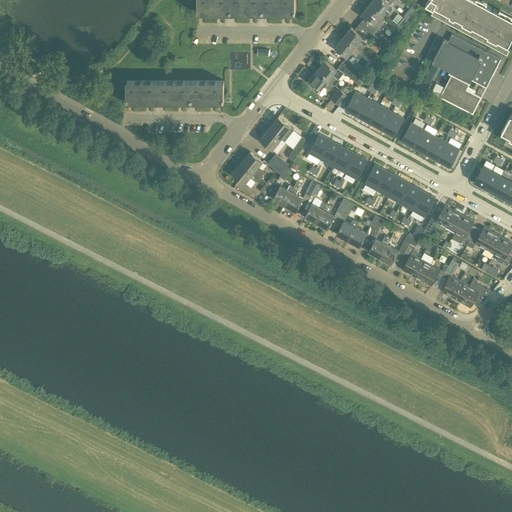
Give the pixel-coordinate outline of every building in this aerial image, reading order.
[(230,13),(230,0),(197,0),(197,13),(230,13)] [(262,0),(230,0),(230,13),(262,13),(262,0)] [(295,13),(295,0),(262,0),(262,13),(295,13)] [(372,0),(370,4),(386,17),(392,9),(392,6),(390,5),(393,1),(391,0),(372,0)] [(428,0),(436,4),(434,7),(508,47),(511,39),(511,15),(500,9),(499,12),(498,11),(487,5),(488,3),(480,0),(428,0)] [(361,14),(365,17),(359,23),(373,35),(383,22),(382,22),(386,17),(370,4),(361,14)] [(400,29),(408,20),(403,16),(396,25),(400,29)] [(351,27),(343,37),(360,51),(364,46),(359,42),(363,37),(351,27)] [(381,33),(378,38),(387,46),(391,41),(381,33)] [(448,41),(444,39),(437,35),(426,57),(433,61),(471,81),(472,79),(487,87),(501,58),(452,33),(448,41)] [(360,51),(343,37),(334,47),(347,57),(350,52),(355,56),(360,51)] [(387,46),(378,38),(374,43),(383,50),(387,46)] [(342,64),(361,79),(364,74),(346,59),(342,64)] [(324,60),(316,70),(334,85),(339,79),(332,74),(336,69),(324,60)] [(361,79),(342,64),(338,68),(357,83),(361,79)] [(334,85),(316,70),(308,80),(320,90),(324,85),(328,88),(332,83),(334,85)] [(482,99),(467,92),(470,86),(452,77),(441,99),(474,115),(482,99)] [(159,101),(159,80),(126,80),(126,102),(159,101)] [(191,101),(191,80),(159,80),(159,101),(191,101)] [(224,80),(191,80),(191,101),(224,101),(224,80)] [(340,104),(347,95),(338,88),(331,97),(340,104)] [(355,91),(345,109),(357,116),(367,98),(355,91)] [(367,98),(357,116),(369,123),(379,105),(367,98)] [(379,105),(369,123),(382,129),(392,111),(379,105)] [(392,111),(382,129),(394,136),(404,118),(392,111)] [(511,111),(501,132),(510,137),(509,138),(511,139),(511,111)] [(269,128),(281,138),(289,144),(298,133),(290,126),(278,116),(269,128)] [(411,122),(401,140),(413,147),(423,129),(411,122)] [(281,138),(269,128),(260,138),(272,148),(281,138)] [(423,129),(413,147),(425,154),(435,136),(423,129)] [(319,133),(309,152),(321,158),(331,140),(319,133)] [(301,136),(293,148),(298,152),(306,140),(301,136)] [(435,136),(425,154),(437,160),(447,142),(435,136)] [(331,140),(321,158),(333,165),(343,147),(331,140)] [(447,142),(437,160),(449,167),(460,149),(447,142)] [(343,147),(333,165),(345,172),(355,154),(343,147)] [(298,152),(293,148),(289,154),(294,157),(298,152)] [(250,151),(241,162),(259,177),(263,172),(257,167),(262,161),(250,151)] [(275,153),(271,158),(285,169),(287,167),(289,164),(275,153)] [(355,154),(345,172),(357,178),(367,160),(355,154)] [(285,169),(271,158),(267,163),(281,174),(285,169)] [(259,177),(241,162),(232,173),(244,183),(248,178),(254,183),(259,177)] [(375,164),(365,182),(377,189),(387,171),(375,164)] [(483,165),(475,181),(484,186),(492,170),(483,165)] [(287,167),(285,169),(281,174),(279,176),(284,180),(293,169),(287,167)] [(492,170),(484,186),(492,191),(501,175),(492,170)] [(387,171),(377,189),(389,196),(399,178),(387,171)] [(501,175),(492,191),(501,196),(510,180),(501,175)] [(399,178),(389,196),(401,203),(411,185),(399,178)] [(264,194),(273,184),(268,180),(259,190),(264,194)] [(311,194),(317,183),(312,180),(306,191),(311,194)] [(511,181),(510,180),(501,196),(510,200),(511,196),(511,181)] [(317,183),(311,194),(316,196),(322,186),(317,183)] [(289,185),(287,189),(280,185),(273,198),(284,205),(294,188),(289,185)] [(411,185),(401,203),(413,209),(423,191),(411,185)] [(297,190),(294,188),(284,205),(296,211),(303,198),(295,193),(297,190)] [(423,191),(413,209),(425,216),(435,198),(423,191)] [(340,217),(349,200),(343,198),(335,214),(340,217)] [(354,203),(349,200),(340,217),(345,219),(354,203)] [(319,206),(312,202),(305,216),(316,222),(326,203),(322,201),(319,206)] [(326,203),(316,222),(327,228),(335,215),(329,212),(332,207),(326,203)] [(445,204),(438,216),(433,214),(424,230),(432,234),(435,227),(443,231),(445,226),(455,210),(445,204)] [(464,215),(455,210),(445,226),(454,231),(464,215)] [(375,229),(381,218),(375,215),(369,226),(375,229)] [(473,220),(464,215),(454,231),(465,237),(462,242),(466,245),(471,235),(467,232),(473,220)] [(386,221),(381,218),(375,229),(380,231),(386,221)] [(352,220),(350,224),(344,220),(337,233),(348,240),(355,226),(358,221),(354,219),(352,220)] [(417,225),(413,233),(420,237),(424,229),(417,225)] [(367,233),(355,226),(348,240),(360,246),(367,233)] [(484,248),(493,231),(484,226),(477,238),(471,235),(466,245),(467,245),(470,240),(484,248)] [(503,237),(493,231),(484,248),(494,253),(503,237)] [(402,244),(408,247),(413,236),(408,233),(402,244)] [(385,236),(382,241),(376,237),(368,251),(380,257),(387,244),(390,239),(385,236)] [(511,242),(511,241),(503,237),(494,253),(499,256),(497,259),(507,265),(511,257),(506,254),(511,242)] [(387,244),(380,257),(391,264),(399,250),(387,244)] [(412,275),(421,258),(411,253),(402,269),(412,275)] [(443,276),(448,279),(441,291),(451,296),(460,280),(453,276),(459,265),(455,263),(457,258),(454,257),(449,266),(448,265),(443,276)] [(430,263),(421,258),(412,275),(421,280),(430,263)] [(442,270),(430,263),(421,280),(431,285),(438,273),(443,276),(448,265),(445,264),(442,270)] [(494,276),(498,270),(493,267),(490,273),(494,276)] [(460,280),(451,296),(460,301),(469,285),(460,280)] [(469,285),(460,301),(470,307),(475,298),(478,299),(477,301),(481,303),(492,291),(472,280),(469,285)]
